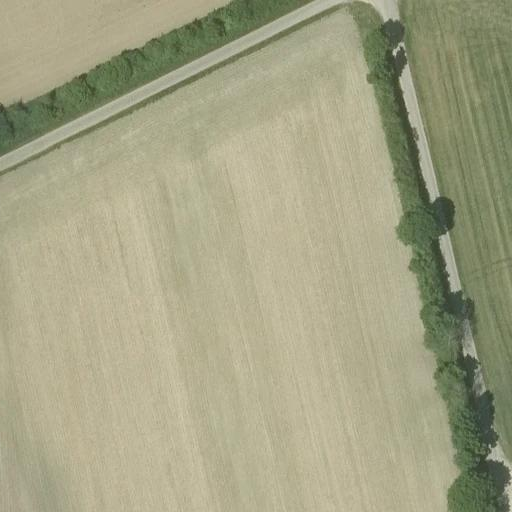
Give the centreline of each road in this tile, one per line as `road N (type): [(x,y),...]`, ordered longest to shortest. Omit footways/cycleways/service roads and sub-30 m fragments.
road 1 (unclassified): [(498,511),(377,0)]
road 2 (unclassified): [(334,0),(0,162)]
